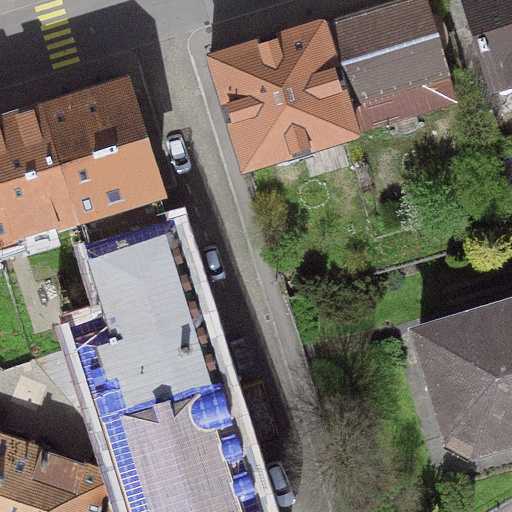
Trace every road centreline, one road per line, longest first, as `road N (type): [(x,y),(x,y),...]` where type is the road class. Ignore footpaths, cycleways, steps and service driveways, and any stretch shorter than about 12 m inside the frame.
road 1 (residential): [(145,5),(308,511)]
road 2 (residential): [(145,5),(0,50)]
